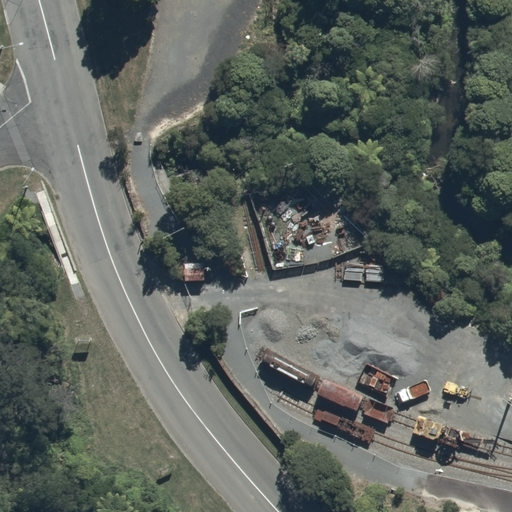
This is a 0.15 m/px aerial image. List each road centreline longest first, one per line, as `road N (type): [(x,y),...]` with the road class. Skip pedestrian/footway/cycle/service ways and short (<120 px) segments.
road 1 (unclassified): [(36,0),(133,310),(186,400),(278,511)]
road 2 (track): [(133,310),(255,294),(511,367)]
